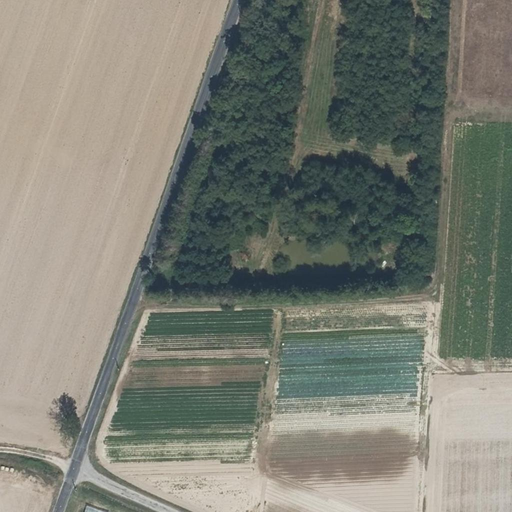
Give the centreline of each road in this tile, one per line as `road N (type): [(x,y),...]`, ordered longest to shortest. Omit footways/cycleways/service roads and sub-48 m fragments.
road 1 (tertiary): [(242,0),(71,469)]
road 2 (track): [(130,307),(437,295),(450,105)]
